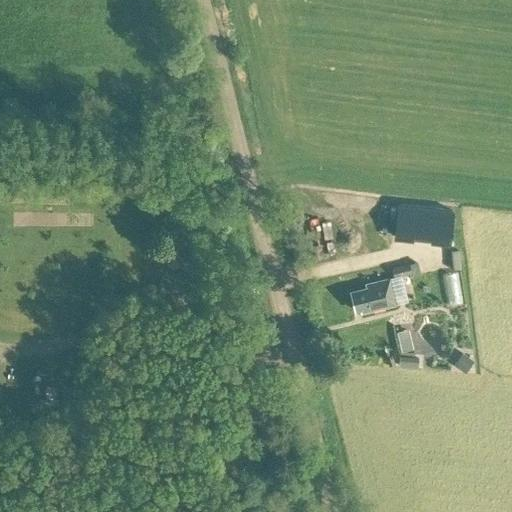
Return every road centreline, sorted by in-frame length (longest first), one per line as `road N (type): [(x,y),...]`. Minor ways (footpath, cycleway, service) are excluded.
road 1 (track): [(200,0),(293,357)]
road 2 (track): [(331,511),(293,357)]
